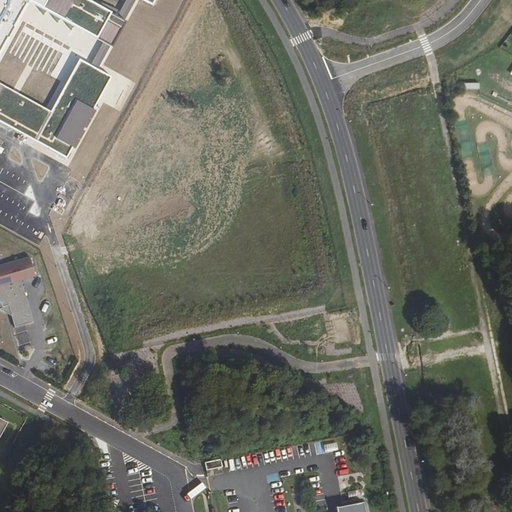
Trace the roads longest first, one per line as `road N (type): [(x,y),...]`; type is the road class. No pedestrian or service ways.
road 1 (tertiary): [(322,83),(352,180),(418,511)]
road 2 (unclassified): [(183,511),(167,465),(0,377)]
road 3 (unclassified): [(480,0),(450,33),(322,83)]
